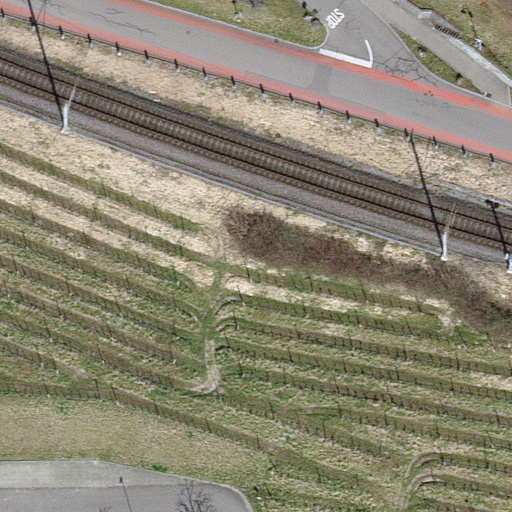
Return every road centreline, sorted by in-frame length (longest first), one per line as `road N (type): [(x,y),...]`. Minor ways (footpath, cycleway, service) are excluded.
road 1 (residential): [(57,0),(396,103)]
road 2 (residential): [(396,103),(364,33),(327,0)]
road 3 (residential): [(396,103),(511,140)]
